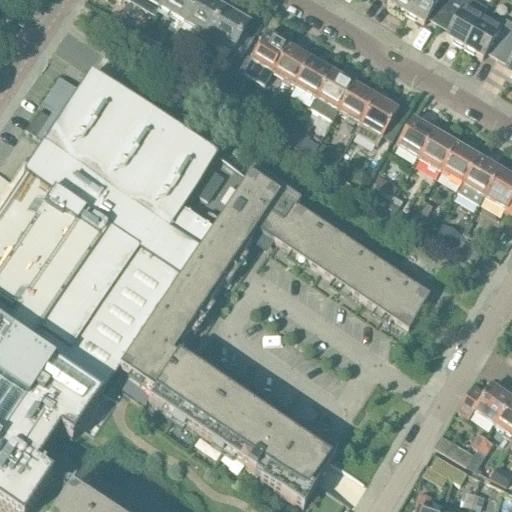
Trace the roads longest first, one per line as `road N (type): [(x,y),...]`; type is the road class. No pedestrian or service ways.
road 1 (residential): [(289,0),(511,132)]
road 2 (residential): [(379,511),(470,358)]
